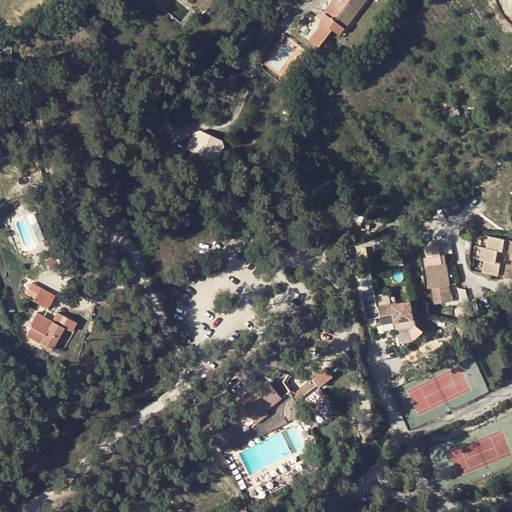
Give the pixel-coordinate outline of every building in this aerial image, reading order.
[(332,0),(323,12),(315,6),(311,12),(313,14),(299,32),(318,46),(323,39),(316,34),(324,23),(331,29),(340,35),(364,0),(336,0),(336,1),(334,0),(332,0)] [(316,34),(323,39),(331,29),(324,23),(316,34)] [(1,53),(12,53),(11,45),(1,46),(1,53)] [(12,53),(1,53),(2,65),(13,64),(12,53)] [(452,117),(450,112),(455,110),(452,100),(440,104),(444,113),(445,113),(447,119),(452,117)] [(450,112),(452,117),(460,114),(458,108),(455,110),(450,112)] [(173,143),(164,132),(154,140),(163,152),(173,143)] [(206,147),(197,143),(194,149),(196,150),(194,155),(207,162),(209,158),(216,162),(222,150),(216,148),(217,145),(209,141),(206,147)] [(449,203),(452,208),(458,205),(455,200),(449,203)] [(503,239),(487,236),(486,248),(481,247),(479,259),(483,260),(481,272),(497,274),(499,263),(495,262),(497,250),(501,250),(503,239)] [(438,256),(423,258),(428,287),(431,287),(433,303),(449,300),(444,263),(440,263),(438,256)] [(49,308),(56,296),(41,288),(34,300),(42,304),(49,308)] [(304,293),(293,288),(288,296),(299,302),(304,293)] [(365,302),(376,302),(375,291),(364,291),(365,302)] [(381,324),(412,318),(409,300),(377,306),(381,324)] [(376,302),(365,302),(366,317),(377,316),(376,302)] [(49,308),(42,304),(37,313),(44,317),(49,308)] [(73,331),(77,322),(58,313),(52,324),(49,323),(50,320),(44,317),(37,313),(31,324),(32,327),(46,335),(42,342),(53,348),(64,327),(73,331)] [(328,368),(312,376),(320,389),(335,381),(328,368)] [(281,397),(292,388),(286,382),(290,373),(281,373),(257,393),(253,388),(241,399),(245,404),(243,406),(245,409),(212,437),(222,450),(254,425),(260,432),(273,421),(265,410),(281,397)] [(292,388),(281,397),(285,401),(295,393),(292,388)]
